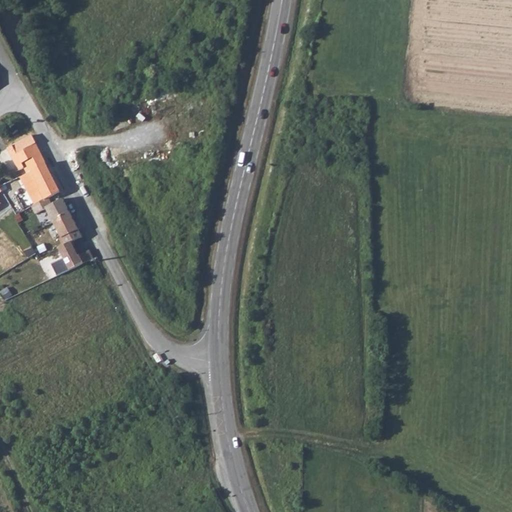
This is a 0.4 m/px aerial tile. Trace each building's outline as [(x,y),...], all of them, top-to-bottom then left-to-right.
[(27,173),(45,163),(41,154),(29,160),(24,150),(36,144),(30,134),(7,148),(18,169),(24,166),(27,173)] [(36,144),(24,150),(29,160),(41,154),(36,144)] [(25,174),(29,182),(32,181),(36,179),(41,188),(39,190),(44,199),(48,197),(60,191),(45,163),(27,173),(25,174)] [(32,181),(36,191),(39,190),(41,188),(36,179),(32,181)] [(52,203),(48,197),(44,199),(32,206),(36,213),(47,208),(54,222),(71,213),(63,198),(52,203)] [(83,236),(79,229),(71,213),(54,222),(65,244),(72,241),(83,236)] [(58,276),(95,258),(90,250),(79,255),(72,241),(65,244),(59,247),(65,258),(53,264),(58,276)]
